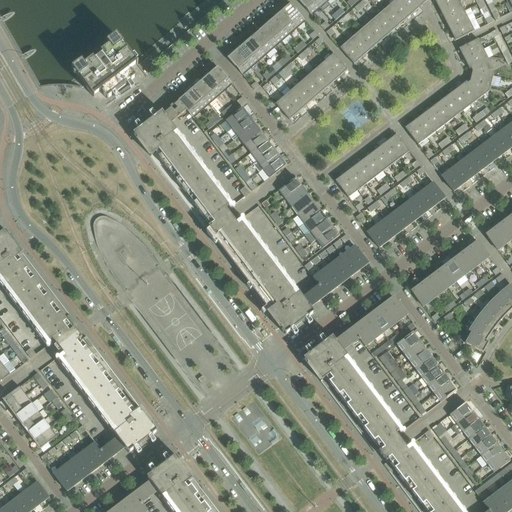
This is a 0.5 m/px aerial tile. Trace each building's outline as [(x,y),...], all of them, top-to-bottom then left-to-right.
[(319,9),(311,0),(297,0),(311,15),(319,9)] [(326,2),(325,0),(311,0),(319,9),(326,2)] [(367,5),(364,0),(359,4),(363,8),(367,5)] [(411,15),(397,0),(395,0),(389,6),(403,22),(403,23),(406,20),(411,15)] [(419,8),(412,0),(397,0),(411,15),(412,16),(415,13),(414,12),(419,8)] [(427,1),(426,0),(412,0),(419,8),(420,9),(423,6),(422,5),(427,1)] [(440,12),(459,2),(458,0),(440,0),(435,3),(438,8),(437,9),(439,13),(440,12)] [(445,22),(464,12),(459,2),(440,12),(443,18),(442,19),(444,22),(445,22)] [(363,8),(359,4),(354,8),(358,12),(363,8)] [(304,21),(290,5),(282,12),(281,10),(281,11),(282,12),(296,28),(304,21)] [(403,22),(389,6),(381,13),(395,29),(395,30),(398,27),(403,22)] [(344,13),(341,9),(336,13),(340,17),(344,13)] [(296,28),(282,12),(275,18),(273,17),(274,19),(288,35),(296,28)] [(449,32),(450,31),(469,22),(464,12),(445,22),(448,28),(447,28),(449,32)] [(340,17),(336,13),(331,17),(335,21),(340,17)] [(395,29),(381,13),(372,20),(386,36),(387,37),(390,34),(395,29)] [(351,19),(347,14),(343,18),(346,23),(351,19)] [(346,23),(343,18),(338,22),(342,26),(346,23)] [(288,35),(274,19),(267,25),(266,23),(265,24),(267,25),(281,41),(288,35)] [(386,36),(372,20),(364,27),(378,43),(379,44),(382,42),(381,41),(386,36)] [(324,31),(329,26),(325,22),(320,26),(324,31)] [(454,42),(474,32),(469,22),(450,31),(453,37),(452,38),(454,42)] [(281,41),(267,25),(259,32),(258,30),(258,31),(259,32),(273,48),(281,41)] [(378,43),(364,27),(356,34),(370,51),(371,51),(374,49),(373,48),(378,43)] [(334,33),(330,29),(326,33),(330,37),(334,33)] [(273,48),(259,32),(252,38),(250,37),(251,39),(265,55),(273,48)] [(312,40),(317,36),(314,32),(309,36),(312,40)] [(370,51),(356,34),(348,41),(362,58),(363,58),(366,56),(365,55),(370,51)] [(136,77),(131,71),(129,72),(128,70),(135,64),(137,65),(138,64),(123,45),(123,44),(116,35),(106,43),(109,46),(74,73),(77,77),(78,78),(79,78),(92,96),(101,90),(103,92),(102,93),(107,99),(125,85),(135,78),(136,77)] [(323,43),(320,38),(315,42),(319,47),(323,43)] [(265,55),(251,39),(244,45),(243,44),(242,44),(243,45),(258,61),(265,55)] [(483,49),(478,40),(458,50),(460,54),(461,53),(464,59),(483,49)] [(362,58),(348,41),(340,49),(354,66),(358,63),(357,62),(362,58)] [(306,46),(303,42),(298,46),(302,50),(306,46)] [(258,61),(243,45),(236,52),(235,50),(234,51),(236,52),(250,68),(258,61)] [(302,50),(298,46),(293,50),(297,54),(302,50)] [(311,53),(307,49),(303,53),(306,57),(311,53)] [(488,60),(483,49),(464,59),(463,60),(465,63),(466,63),(469,70),(470,69),(488,60)] [(511,62),(511,61),(507,51),(502,54),(501,52),(496,54),(495,58),(505,59),(507,64),(511,62)] [(250,68),(236,52),(228,58),(227,57),(242,75),(250,68)] [(306,57),(303,53),(298,57),(302,61),(306,57)] [(348,71),(333,54),(325,61),(339,78),(344,73),(344,74),(348,71)] [(291,59),(287,55),(283,59),(286,63),(291,59)] [(286,63),(283,59),(278,63),(282,67),(286,63)] [(494,72),(488,60),(470,69),(471,71),(493,77),(494,72)] [(339,78),(325,61),(317,69),(331,85),(336,80),(336,81),(339,78)] [(295,67),(291,63),(286,67),(290,71),(295,67)] [(290,71),(286,67),(282,71),(286,75),(290,71)] [(231,84),(217,68),(210,75),(208,73),(208,74),(209,75),(223,91),(231,84)] [(275,73),(272,68),(267,72),(271,77),(275,73)] [(331,85),(317,69),(308,76),(322,92),(327,87),(328,88),(331,85)] [(498,78),(493,77),(471,71),(469,81),(491,87),(496,88),(498,78)] [(271,77),(267,72),(263,76),(266,81),(271,77)] [(223,91),(209,75),(202,81),(201,80),(200,80),(201,82),(215,98),(223,91)] [(323,92),(322,92),(308,76),(300,83),(314,99),(319,94),(320,95),(323,92)] [(278,81),(275,77),(270,81),(274,85),(278,81)] [(490,91),(491,87),(469,81),(467,83),(479,99),(490,91)] [(215,98),(201,82),(194,88),(193,87),(192,87),(194,88),(208,105),(215,98)] [(259,87),(256,82),(251,86),(254,91),(259,87)] [(479,99),(467,83),(466,82),(460,87),(459,86),(456,89),(457,89),(470,106),(479,99)] [(314,99),(300,83),(292,90),(306,106),(311,102),(312,102),(315,100),(314,99)] [(270,88),(267,84),(262,88),(266,92),(270,88)] [(208,105),(194,88),(186,95),(185,93),(185,94),(186,95),(200,111),(208,105)] [(470,106),(457,89),(451,93),(448,95),(448,96),(461,113),(470,106)] [(307,107),(306,106),(292,90),(284,97),(298,113),(303,109),(304,109),(307,107)] [(200,111),(186,95),(179,101),(178,100),(177,100),(178,102),(186,111),(192,118),(200,111)] [(461,113),(448,96),(443,100),(442,99),(439,102),(440,102),(452,119),(461,113)] [(299,114),(298,113),(284,97),(275,104),(289,121),(295,116),(299,114)] [(245,102),(242,98),(237,102),(240,106),(245,102)] [(171,124),(186,111),(178,102),(171,108),(170,107),(169,107),(170,108),(163,114),(171,124)] [(452,119),(440,102),(434,106),(430,108),(431,109),(444,126),(452,119)] [(232,130),(249,117),(250,116),(247,113),(246,113),(242,108),(225,121),(232,130)] [(230,114),(226,109),(221,113),(225,118),(230,114)] [(444,126),(431,109),(426,113),(425,112),(422,115),(435,132),(444,126)] [(137,131),(133,134),(150,157),(197,218),(204,228),(206,230),(209,228),(212,232),(215,236),(212,238),(213,240),(221,250),(267,312),(268,313),(275,322),(285,335),(314,313),(310,308),(311,307),(304,298),(299,293),(295,296),(294,293),(286,281),(277,270),(268,258),(259,246),(251,235),(241,223),(238,225),(237,224),(231,216),(225,209),(229,206),(220,194),(211,182),(202,171),(193,159),(185,148),(176,136),(175,137),(174,134),(177,132),(171,124),(163,114),(162,112),(141,128),(138,130),(137,131)] [(485,116),(482,112),(477,115),(480,120),(485,116)] [(435,132),(422,115),(417,119),(416,119),(413,121),(414,122),(427,139),(435,132)] [(480,120),(477,115),(472,119),(476,123),(480,120)] [(238,138),(255,125),(256,124),(253,121),(253,122),(249,117),(232,130),(238,138)] [(214,126),(210,122),(205,126),(208,130),(214,126)] [(418,146),(427,139),(414,122),(408,126),(408,125),(404,128),(418,146)] [(244,146),(261,133),(262,133),(260,129),(259,130),(255,125),(238,138),(244,146)] [(468,129),(464,125),(460,128),(463,133),(468,129)] [(511,147),(511,133),(507,127),(499,133),(511,149),(511,147)] [(463,133),(460,128),(455,132),(458,136),(463,133)] [(250,154),(267,141),(268,141),(266,137),(265,138),(261,133),(244,146),(250,154)] [(511,149),(499,133),(491,140),(503,155),(511,149)] [(219,139),(215,134),(211,138),(215,143),(219,139)] [(409,152),(396,134),(392,137),(393,138),(387,142),(400,159),(409,152)] [(451,142),(447,138),(442,141),(446,146),(451,142)] [(223,144),(219,139),(215,143),(218,147),(223,144)] [(503,155),(491,140),(483,146),(494,161),(503,155)] [(257,162),(274,150),(274,149),(272,145),(271,146),(267,141),(250,154),(257,162)] [(400,159),(387,142),(387,141),(384,143),(384,144),(379,148),(392,165),(400,159)] [(446,146),(442,141),(438,145),(441,149),(446,146)] [(494,161),(483,146),(474,152),(486,167),(494,161)] [(392,165),(379,148),(378,147),(375,150),(376,151),(370,155),(383,172),(392,165)] [(263,170),(280,158),(281,157),(278,154),(277,154),(274,150),(257,162),(263,170)] [(231,156),(228,151),(223,154),(227,159),(231,156)] [(433,156),(430,151),(425,155),(428,159),(433,156)] [(486,167),(474,152),(466,158),(478,174),(486,167)] [(383,172),(370,155),(370,154),(366,157),(367,157),(362,161),(375,178),(383,172)] [(235,160),(231,156),(227,159),(231,164),(235,160)] [(269,179),(287,165),(284,162),(283,162),(280,158),(263,170),(269,179)] [(478,174),(466,158),(458,165),(469,180),(478,174)] [(375,178),(362,161),(361,160),(358,163),(358,164),(353,168),(366,185),(375,178)] [(420,166),(416,161),(411,165),(415,169),(420,166)] [(469,180),(458,165),(450,171),(461,186),(469,180)] [(244,172),(240,167),(236,170),(239,175),(244,172)] [(366,185),(353,168),(352,167),(349,170),(350,170),(344,174),(357,191),(366,185)] [(407,176),(403,171),(398,175),(402,179),(407,176)] [(461,186),(450,171),(442,177),(451,189),(453,192),(461,186)] [(247,177),(244,172),(239,175),(243,180),(247,177)] [(357,191),(344,174),(340,176),(341,177),(335,181),(348,198),(357,191)] [(402,179),(398,175),(394,178),(397,183),(402,179)] [(285,200),(302,187),(298,182),(299,182),(296,178),(278,191),(285,200)] [(256,188),(253,184),(248,187),(252,192),(256,188)] [(389,189),(386,184),(381,188),(385,192),(389,189)] [(442,196),(433,184),(425,190),(436,205),(445,199),(442,196)] [(291,208),(308,195),(305,190),(303,186),(302,187),(285,200),(291,208)] [(249,194),(245,187),(240,191),(244,198),(249,194)] [(385,192),(381,188),(376,191),(380,196),(385,192)] [(436,205),(425,190),(416,196),(428,211),(436,205)] [(297,216),(314,203),(311,198),(312,198),(309,194),(308,195),(291,208),(297,216)] [(428,211),(416,196),(408,202),(420,218),(428,211)] [(372,202),(369,197),(364,201),(367,205),(372,202)] [(269,206),(266,201),(261,204),(265,209),(269,206)] [(303,224),(320,211),(317,207),(318,206),(315,202),(314,203),(297,216),(303,224)] [(420,218),(408,202),(400,208),(412,224),(420,218)] [(363,208),(360,204),(355,208),(358,212),(363,208)] [(412,224),(400,208),(392,215),(403,230),(412,224)] [(309,232),(327,219),(323,215),(324,214),(321,211),(320,211),(303,224),(309,232)] [(278,218),(275,213),(270,216),(274,221),(278,218)] [(403,230),(392,215),(384,221),(395,236),(403,230)] [(511,218),(511,217),(502,223),(511,235),(511,218)] [(282,223),(278,218),(274,221),(278,226),(282,223)] [(316,240),(333,227),(329,223),(330,222),(327,219),(309,232),(316,240)] [(395,236),(384,221),(375,227),(387,243),(395,236)] [(511,239),(511,235),(502,223),(494,229),(506,244),(511,239)] [(322,249),(339,236),(335,231),(336,230),(334,227),(333,227),(316,240),(322,249)] [(387,243),(375,227),(367,233),(367,234),(379,249),(387,243)] [(291,234),(287,229),(283,233),(286,237),(291,234)] [(506,244),(494,229),(486,235),(497,251),(497,250),(498,251),(506,244)] [(0,278),(2,281),(9,290),(16,299),(22,308),(29,316),(36,325),(42,334),(49,343),(52,340),(59,348),(65,356),(61,359),(68,368),(74,376),(81,385),(88,394),(94,403),(101,411),(107,420),(114,429),(115,428),(117,431),(113,433),(117,439),(116,440),(124,449),(125,448),(128,453),(157,431),(148,419),(140,409),(140,408),(93,347),(86,337),(84,335),(81,337),(78,333),(75,329),(78,327),(77,325),(69,315),(23,253),(21,252),(17,246),(16,245),(15,243),(14,241),(10,236),(9,235),(6,232),(5,230),(4,232),(1,234),(0,234),(0,278)] [(294,239),(291,234),(286,237),(290,242),(294,239)] [(349,240),(346,235),(340,239),(344,244),(349,240)] [(342,245),(339,241),(333,245),(337,249),(342,245)] [(489,257),(479,244),(477,242),(469,248),(480,264),(489,257),(488,257),(489,257)] [(303,250),(299,245),(295,249),(299,254),(303,250)] [(335,251),(331,246),(326,250),(329,255),(335,251)] [(368,264),(355,247),(346,253),(360,271),(368,264)] [(302,258),(310,253),(306,248),(303,250),(299,254),(302,258)] [(480,264),(469,248),(461,255),(472,270),(480,264)] [(327,256),(324,252),(319,256),(322,260),(327,256)] [(360,271),(346,253),(338,260),(351,277),(360,271)] [(472,270),(461,255),(452,261),(464,276),(472,270)] [(320,262),(317,257),(311,261),(315,266),(320,262)] [(351,277),(338,260),(330,266),(343,283),(351,277)] [(464,276),(452,261),(444,267),(456,282),(464,276)] [(313,267),(309,263),(304,267),(308,271),(313,267)] [(343,283),(330,266),(321,272),(335,290),(343,283)] [(456,282),(444,267),(436,273),(448,288),(456,282)] [(335,290),(321,272),(313,278),(313,279),(318,285),(326,296),(335,290)] [(448,288),(436,273),(428,279),(440,295),(448,288)] [(498,283),(505,278),(502,275),(495,280),(498,283)] [(440,295),(428,279),(420,285),(431,301),(440,295)] [(487,291),(494,286),(491,283),(485,288),(487,291)] [(326,296),(318,285),(318,286),(318,287),(306,296),(304,298),(311,307),(313,306),(326,296)] [(431,301),(420,285),(411,292),(413,294),(423,307),(431,301)] [(511,287),(510,286),(500,294),(511,306),(511,287)] [(477,299),(483,294),(481,291),(474,296),(477,299)] [(511,309),(511,306),(500,294),(491,302),(505,316),(511,309)] [(406,315),(396,301),(393,298),(385,304),(398,322),(406,316),(406,315)] [(466,308),(473,303),(470,299),(463,304),(466,308)] [(505,316),(491,302),(483,311),(498,324),(505,316)] [(398,322),(385,304),(377,310),(390,328),(398,322)] [(390,328),(377,310),(368,317),(382,334),(390,328)] [(498,324),(483,311),(476,321),(491,332),(498,324)] [(446,323),(452,318),(450,314),(443,319),(446,323)] [(382,334),(368,317),(360,323),(373,341),(382,334)] [(491,332),(476,321),(469,332),(471,333),(486,341),(491,332)] [(373,341),(360,323),(352,329),(359,340),(365,347),(373,341)] [(407,333),(415,327),(412,323),(404,330),(407,333)] [(359,340),(352,329),(336,341),(344,350),(358,339),(359,340)] [(398,339),(407,333),(404,330),(396,336),(398,339)] [(10,337),(6,332),(2,335),(5,340),(10,337)] [(404,353),(419,342),(412,333),(403,340),(397,345),(404,353)] [(483,353),(489,342),(486,341),(471,333),(465,344),(472,347),(472,348),(483,353)] [(390,346),(398,339),(396,336),(387,342),(390,346)] [(13,341),(10,337),(5,340),(9,345),(13,341)] [(323,344),(303,359),(312,371),(320,381),(320,382),(369,446),(374,453),(376,455),(379,453),(382,457),(385,461),(382,463),(383,465),(389,472),(418,511),(460,511),(456,506),(447,494),(438,482),(429,471),(420,459),(411,447),(408,450),(402,442),(395,434),(399,431),(390,419),(381,408),(373,396),(364,385),(355,373),(346,361),(345,362),(344,359),(347,357),(343,351),(344,350),(336,341),(335,342),(332,337),(323,344)] [(382,352),(390,346),(387,342),(379,349),(382,352)] [(410,361),(425,350),(419,342),(404,353),(410,361)] [(22,353),(18,348),(14,351),(17,356),(22,353)] [(36,355),(31,349),(26,353),(31,359),(36,355)] [(374,358),(382,352),(379,349),(371,355),(374,358)] [(416,370),(431,358),(425,350),(410,361),(416,370)] [(26,358),(22,353),(17,356),(21,361),(26,358)] [(422,378),(437,366),(431,358),(416,370),(422,378)] [(0,382),(10,375),(4,366),(0,369),(0,382)] [(428,386),(444,374),(437,366),(422,378),(428,386)] [(434,394),(450,382),(444,374),(428,386),(434,394)] [(44,382),(40,377),(36,381),(40,385),(44,382)] [(48,387),(44,382),(40,385),(43,390),(48,387)] [(447,398),(456,391),(450,382),(434,394),(441,403),(447,398)] [(10,408),(12,407),(26,396),(20,387),(5,398),(7,401),(6,402),(10,408)] [(56,398),(53,393),(48,397),(52,402),(56,398)] [(17,416),(18,415),(32,404),(26,396),(12,407),(13,409),(12,410),(17,416)] [(60,403),(56,398),(52,402),(56,406),(60,403)] [(457,424),(472,412),(466,403),(456,410),(456,411),(450,415),(457,424)] [(24,423),(38,412),(32,404),(18,415),(20,418),(18,418),(23,424),(24,423)] [(69,414),(65,410),(61,413),(64,418),(69,414)] [(29,432),(30,431),(44,420),(38,412),(24,423),(26,426),(25,426),(29,432)] [(463,432),(478,420),(472,412),(457,424),(463,432)] [(72,419),(69,414),(64,418),(68,423),(72,419)] [(36,440),(51,428),(44,420),(30,431),(32,434),(31,435),(35,440),(36,440)] [(469,440),(484,428),(478,420),(463,432),(469,440)] [(86,431),(82,426),(77,430),(81,435),(86,431)] [(41,449),(57,437),(51,428),(36,440),(38,442),(37,443),(41,449)] [(475,448),(491,436),(484,428),(469,440),(475,448)] [(434,437),(429,431),(424,435),(429,441),(434,437)] [(79,436),(75,432),(70,436),(73,440),(79,436)] [(481,456),(497,445),(491,436),(475,448),(481,456)] [(71,442),(68,437),(63,441),(66,446),(71,442)] [(120,451),(124,449),(116,440),(113,442),(109,445),(102,451),(101,450),(109,461),(120,451)] [(64,447),(61,443),(55,447),(59,451),(64,447)] [(109,461),(101,450),(95,443),(86,450),(100,467),(109,461)] [(488,464),(503,453),(497,445),(481,456),(488,464)] [(57,453),(53,448),(48,452),(52,457),(57,453)] [(100,467),(86,450),(78,456),(91,474),(100,467)] [(500,469),(510,461),(503,453),(488,464),(494,473),(500,468),(500,469)] [(50,458),(46,454),(41,458),(44,462),(50,458)] [(175,455),(146,477),(150,482),(149,483),(156,492),(157,491),(161,497),(165,495),(167,497),(166,497),(173,506),(176,511),(218,511),(193,478),(191,476),(188,472),(186,470),(185,468),(175,455)] [(91,474),(78,456),(70,462),(83,480),(91,474)] [(83,480),(70,462),(62,468),(75,486),(83,480)] [(19,471),(16,466),(11,470),(14,474),(19,471)] [(505,474),(511,469),(509,466),(502,471),(505,474)] [(75,486),(62,468),(54,475),(67,492),(75,486)] [(14,474),(11,470),(6,473),(9,478),(14,474)] [(498,480),(505,474),(502,471),(495,476),(498,480)] [(491,485),(498,480),(495,476),(488,481),(491,485)] [(484,490),(491,485),(488,481),(481,487),(484,490)] [(47,495),(38,484),(37,483),(29,489),(41,505),(49,498),(47,495)] [(153,494),(156,492),(149,483),(146,485),(133,494),(141,505),(142,504),(142,503),(153,494)] [(511,489),(508,484),(500,491),(511,506),(511,489)] [(477,495),(484,490),(481,487),(474,492),(477,495)] [(41,505),(29,489),(21,496),(32,511),(41,505)] [(507,511),(511,508),(511,506),(500,491),(491,497),(502,511),(507,511)] [(147,511),(142,504),(141,505),(133,494),(125,501),(133,511),(146,511),(147,511)] [(30,511),(32,511),(21,496),(12,502),(20,511),(30,511)] [(502,511),(491,497),(483,503),(488,510),(489,511),(502,511)] [(133,511),(125,501),(117,507),(120,511),(133,511)] [(20,511),(12,502),(4,508),(7,511),(20,511)]
